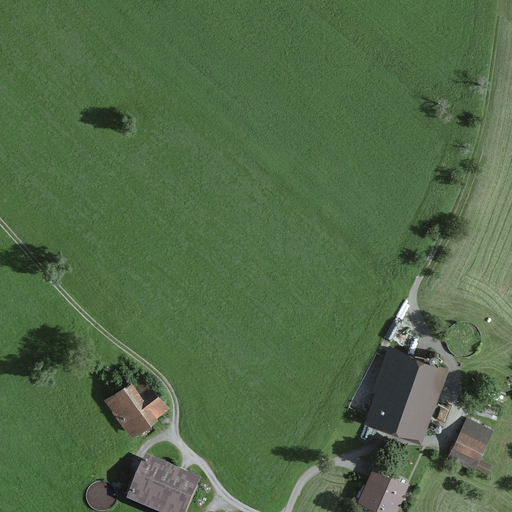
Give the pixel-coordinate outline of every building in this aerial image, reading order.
[(442,369),(391,351),(367,417),(418,435),(442,369)] [(142,371),(104,399),(132,436),(170,408),(142,371)] [(476,464),(490,430),(465,420),(451,454),(476,464)] [(183,511),(197,478),(146,458),(129,498),(164,511),(183,511)] [(363,511),(393,511),(404,486),(369,473),(355,509),(363,511)]
